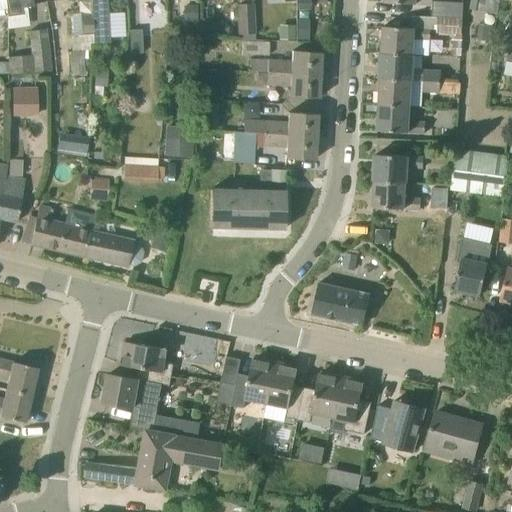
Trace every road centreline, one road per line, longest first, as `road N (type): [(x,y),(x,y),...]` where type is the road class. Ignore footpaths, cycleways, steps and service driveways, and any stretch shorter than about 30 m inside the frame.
road 1 (residential): [(267,330),(277,292),(324,232),(339,189),(350,0)]
road 2 (residential): [(267,330),(511,386)]
road 3 (residential): [(55,506),(101,297)]
road 4 (residential): [(101,297),(267,330)]
